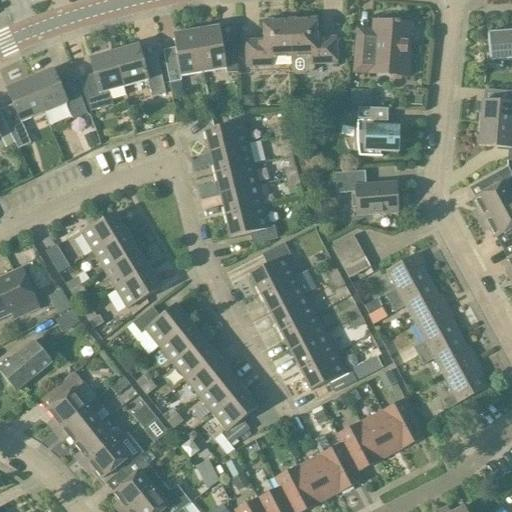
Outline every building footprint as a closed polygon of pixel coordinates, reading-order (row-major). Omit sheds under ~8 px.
[(316,20),(292,21),(293,58),(293,71),(297,75),(305,75),(308,72),(312,72),(315,68),(315,65),(337,64),(337,38),(317,39),(316,20)] [(273,58),(293,58),(292,21),(265,22),(266,41),(246,41),(247,67),(273,67),(273,58)] [(381,32),(358,30),(355,74),(409,78),(413,25),(382,23),(381,32)] [(239,73),(238,47),(225,47),(222,29),(198,33),(204,74),(226,70),(227,74),(239,73)] [(511,31),(488,34),(490,59),(488,59),(487,67),(503,69),(503,61),(511,60),(511,31)] [(178,56),(166,58),(170,84),(181,82),(181,78),(204,74),(198,33),(175,37),(177,48),(178,56)] [(139,46),(114,53),(124,88),(147,81),(152,98),(166,94),(159,61),(149,64),(148,59),(143,61),(139,46)] [(110,92),(124,88),(114,53),(91,60),(97,83),(82,87),(92,111),(113,105),(110,92)] [(54,70),(30,80),(44,114),(66,104),(73,120),(87,114),(76,83),(66,87),(64,82),(60,83),(54,70)] [(22,123),(44,114),(30,80),(7,90),(18,114),(4,120),(20,150),(31,144),(22,123)] [(511,104),(483,102),(481,124),(511,126),(511,104)] [(390,110),(359,109),(358,135),(359,144),(361,156),(383,157),(383,152),(400,153),(401,127),(389,126),(390,110)] [(212,153),(250,143),(245,122),(207,131),(212,153)] [(511,126),(481,124),(479,146),(509,149),(508,160),(511,160),(511,126)] [(273,129),(276,138),(288,135),(286,126),(273,129)] [(288,135),(276,138),(278,146),(290,143),(288,135)] [(250,143),(212,153),(217,174),(255,165),(250,143)] [(255,165),(217,174),(222,195),(261,186),(255,165)] [(477,215),(480,222),(511,204),(511,193),(510,190),(511,189),(511,172),(509,167),(487,179),(493,190),(476,199),(481,208),(480,214),(477,215)] [(284,171),(286,180),(298,176),(296,168),(284,171)] [(396,183),(368,185),(367,172),(337,174),(338,194),(357,193),(358,216),(399,213),(396,183)] [(298,176),(286,180),(288,188),(301,185),(298,176)] [(261,186),(222,195),(227,217),(266,207),(261,186)] [(511,229),(511,204),(480,222),(484,228),(486,227),(492,228),(497,238),(511,229)] [(266,207),(227,217),(233,238),(252,233),(255,245),(279,239),(276,226),(271,227),(266,207)] [(95,252),(129,232),(117,213),(84,233),(95,252)] [(129,232),(95,252),(106,271),(140,251),(129,232)] [(339,258),(360,247),(354,236),(333,247),(339,258)] [(251,275),(261,294),(297,276),(287,258),(292,256),(286,244),(264,255),(269,266),(251,275)] [(46,252),(59,274),(70,267),(57,246),(46,252)] [(339,258),(345,269),(366,257),(360,247),(339,258)] [(140,251),(106,271),(118,290),(151,270),(140,251)] [(386,297),(391,305),(430,283),(422,268),(426,266),(419,254),(388,271),(398,290),(386,297)] [(371,268),(366,257),(345,269),(350,279),(371,268)] [(21,270),(0,279),(0,320),(13,314),(15,319),(38,309),(21,270)] [(151,270),(118,290),(129,309),(163,289),(151,270)] [(326,277),(330,284),(341,278),(337,271),(326,277)] [(272,314),(307,296),(297,276),(261,294),(272,314)] [(66,285),(70,292),(81,286),(77,278),(66,285)] [(341,278),(330,284),(334,292),(345,286),(341,278)] [(438,297),(430,283),(391,305),(395,313),(407,307),(416,324),(448,307),(442,295),(438,297)] [(86,293),(81,286),(70,292),(75,300),(86,293)] [(272,314),(282,333),(317,315),(307,296),(272,314)] [(365,307),(369,314),(382,307),(378,299),(365,307)] [(160,347),(191,322),(178,305),(162,318),(154,308),(135,324),(143,334),(147,331),(160,347)] [(454,318),(448,307),(416,324),(426,343),(415,349),(419,356),(459,335),(451,320),(454,318)] [(346,315),(350,322),(361,316),(357,308),(346,315)] [(65,329),(79,319),(73,311),(59,321),(65,329)] [(292,353),(327,335),(317,315),(282,333),(292,353)] [(89,323),(93,330),(104,323),(100,316),(89,323)] [(361,316),(350,322),(354,330),(365,324),(361,316)] [(174,364),(205,339),(191,322),(160,347),(174,364)] [(292,353),(302,372),(337,354),(327,335),(292,353)] [(467,350),(459,335),(419,356),(424,366),(436,360),(445,376),(476,360),(470,348),(467,350)] [(218,357),(205,339),(174,364),(187,381),(218,357)] [(35,341),(0,368),(0,371),(17,392),(53,363),(35,341)] [(337,354),(302,372),(312,392),(330,382),(335,393),(357,382),(351,370),(346,372),(337,354)] [(232,374),(218,357),(187,381),(201,398),(232,374)] [(351,370),(357,382),(383,369),(376,357),(351,370)] [(482,371),(476,360),(445,376),(455,395),(443,401),(448,410),(488,388),(480,373),(482,371)] [(246,391),(232,374),(201,398),(214,416),(246,391)] [(56,433),(89,408),(75,391),(83,385),(75,375),(55,390),(63,399),(48,411),(54,420),(54,426),(52,427),(56,433)] [(157,388),(146,375),(136,383),(147,397),(157,388)] [(116,396),(130,385),(124,378),(111,389),(116,396)] [(259,408),(246,391),(214,416),(227,432),(223,435),(231,446),(251,430),(243,421),(259,408)] [(406,400),(384,412),(403,449),(426,438),(406,400)] [(89,408),(56,433),(60,438),(63,436),(68,437),(75,446),(102,424),(94,415),(102,409),(96,402),(89,408)] [(132,416),(138,423),(152,412),(146,405),(132,416)] [(173,409),(163,417),(173,430),(184,422),(173,409)] [(157,419),(152,412),(138,423),(143,429),(157,419)] [(384,412),(361,423),(381,461),(403,449),(384,412)] [(338,435),(343,444),(359,473),(381,461),(361,423),(338,435)] [(78,460),(83,467),(115,441),(123,435),(117,428),(110,434),(102,424),(75,446),(81,453),(81,458),(78,460)] [(129,458),(115,441),(83,467),(87,472),(90,470),(95,470),(103,480),(129,458)] [(364,482),(359,473),(343,444),(320,455),(340,494),(364,482)] [(320,455),(298,467),(318,506),(340,494),(320,455)] [(140,457),(121,472),(129,481),(113,493),(120,502),(120,507),(117,509),(119,511),(126,511),(154,490),(162,484),(149,467),(140,457)] [(198,465),(206,487),(219,482),(211,460),(198,465)] [(293,511),(305,511),(318,506),(298,467),(276,479),(280,488),(293,511)] [(154,490),(126,511),(180,511),(191,504),(177,487),(169,493),(162,484),(154,490)] [(293,511),(280,488),(258,500),(264,511),(293,511)] [(235,511),(264,511),(258,500),(235,511)]
